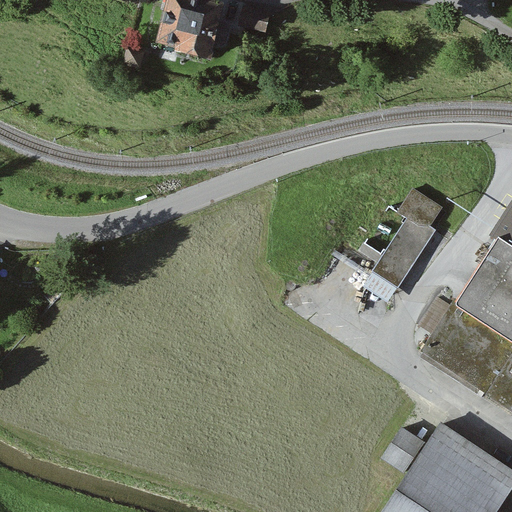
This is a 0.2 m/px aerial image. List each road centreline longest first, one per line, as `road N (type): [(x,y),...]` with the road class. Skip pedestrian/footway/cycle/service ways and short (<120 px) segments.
road 1 (residential): [(511,135),(397,138),(65,238),(0,226)]
road 2 (unclassified): [(511,157),(504,184),(393,338),(427,381),(511,442)]
